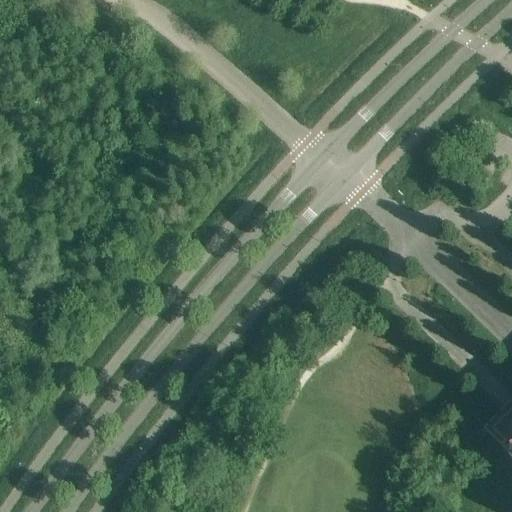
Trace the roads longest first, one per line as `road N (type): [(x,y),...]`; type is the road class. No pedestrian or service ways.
road 1 (tertiary): [(320,154),(31,511)]
road 2 (tertiary): [(66,511),(269,256),(346,174)]
road 3 (unclassified): [(320,154),(130,0)]
road 4 (tertiary): [(346,174),(511,10)]
road 5 (residential): [(346,174),(511,335)]
road 6 (tertiary): [(485,0),(320,154)]
